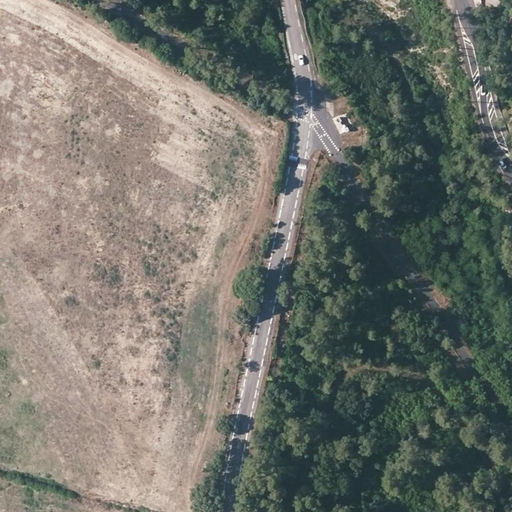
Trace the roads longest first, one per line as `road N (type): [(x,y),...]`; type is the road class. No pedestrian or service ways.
road 1 (unclassified): [(231,511),(298,162),(301,57)]
road 2 (residential): [(511,171),(494,134),(460,0)]
